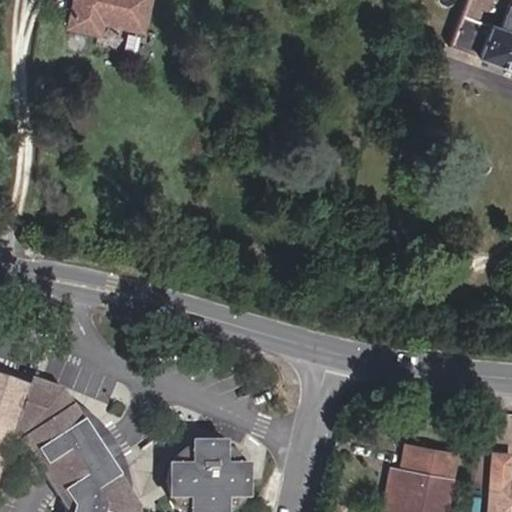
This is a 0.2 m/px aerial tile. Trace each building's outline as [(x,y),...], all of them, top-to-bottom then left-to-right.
[(93,41),(96,26),(137,35),(145,0),(64,0),(56,35),(93,41)] [(511,15),(506,13),(509,0),(461,0),(445,47),(511,72),(511,15)] [(11,423),(24,383),(0,375),(0,454),(7,433),(11,423)] [(86,435),(64,401),(56,389),(26,379),(24,383),(11,423),(22,428),(44,462),(86,435)] [(106,441),(96,425),(79,410),(64,401),(86,435),(94,448),(102,460),(111,473),(124,493),(122,477),(114,452),(106,441)] [(44,462),(22,428),(11,423),(7,433),(15,435),(46,482),(62,506),(71,503),(61,487),(44,462)] [(102,460),(86,435),(44,462),(61,487),(102,460)] [(245,472),(239,457),(227,444),(214,438),(195,438),(182,444),(171,455),(164,470),(164,478),(171,478),(171,485),(170,485),(167,494),(171,501),(182,511),(226,511),(239,499),(245,484),(245,472)] [(406,475),(392,472),(384,511),(446,511),(458,458),(412,448),(406,475)] [(511,511),(511,478),(511,471),(511,452),(498,451),(493,511),(511,511)] [(129,511),(132,505),(124,493),(111,473),(102,460),(61,487),(71,503),(68,511),(129,511)]
